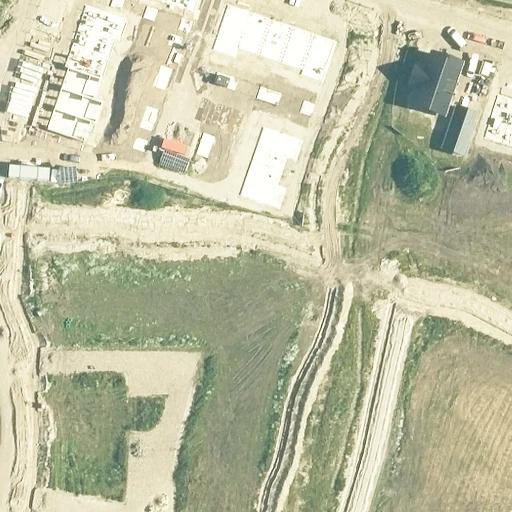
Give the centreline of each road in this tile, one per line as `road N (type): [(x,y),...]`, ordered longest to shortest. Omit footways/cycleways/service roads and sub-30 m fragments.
road 1 (residential): [(3,368),(37,359),(195,365),(152,511)]
road 2 (residential): [(356,511),(410,299),(431,291),(511,327)]
road 3 (residential): [(385,0),(511,42)]
